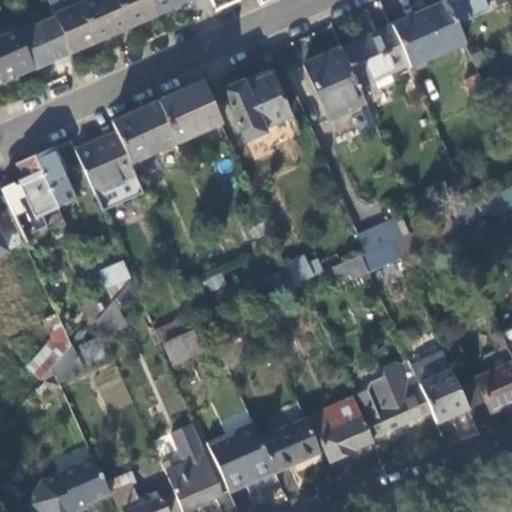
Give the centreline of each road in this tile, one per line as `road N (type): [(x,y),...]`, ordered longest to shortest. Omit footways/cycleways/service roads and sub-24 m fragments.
road 1 (residential): [(309,0),(0,138)]
road 2 (unclassified): [(348,511),(511,459)]
